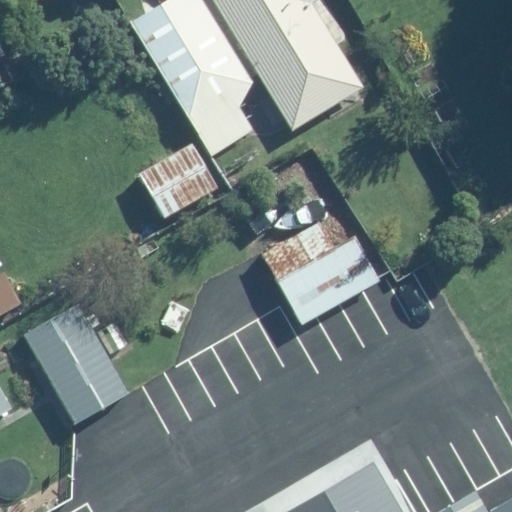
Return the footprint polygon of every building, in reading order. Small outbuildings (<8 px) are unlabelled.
[(196,0),(162,0),(125,23),(212,159),(252,133),(235,107),(256,94),(196,0)] [(0,52),(9,48),(0,31),(0,52)] [(222,196),(192,142),(134,175),(164,229),(222,196)] [(319,219),(257,254),(296,322),(377,276),(350,229),(332,240),(319,219)] [(77,305),(19,337),(70,428),(127,396),(77,305)] [(0,387),(0,424),(15,417),(0,387)] [(474,487),(433,511),(511,511),(511,493),(487,509),(474,487)]
